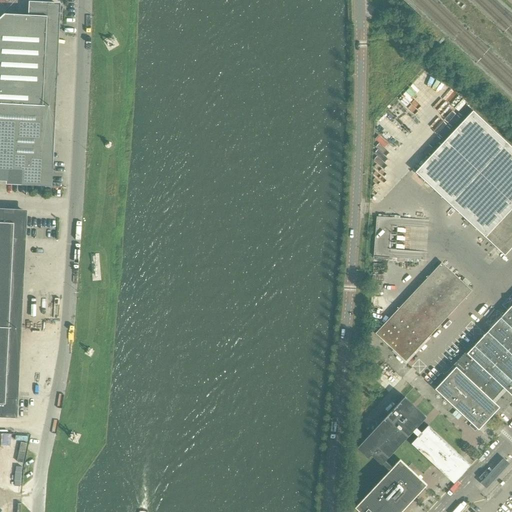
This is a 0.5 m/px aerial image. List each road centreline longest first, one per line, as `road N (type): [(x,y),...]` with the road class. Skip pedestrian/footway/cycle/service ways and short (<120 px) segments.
road 1 (residential): [(36,511),(66,339),(85,0)]
road 2 (unclassified): [(326,511),(357,210),(359,0)]
